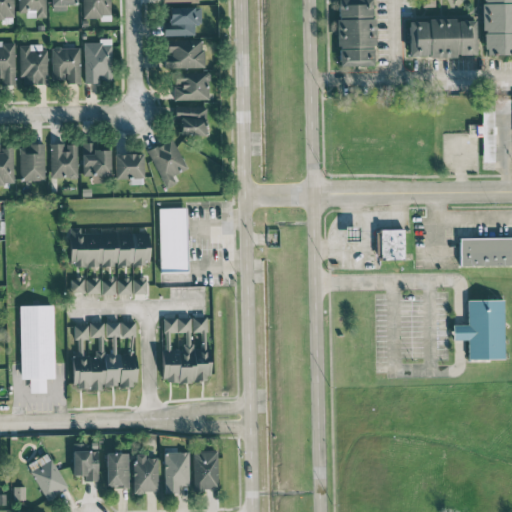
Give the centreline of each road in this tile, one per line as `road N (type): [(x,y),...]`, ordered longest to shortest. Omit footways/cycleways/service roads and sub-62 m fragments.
road 1 (secondary): [(320,511),(308,0)]
road 2 (secondary): [(240,0),(250,511)]
road 3 (residential): [(244,196),(511,189)]
road 4 (residential): [(0,418),(249,415)]
road 5 (residential): [(133,112),(0,114)]
